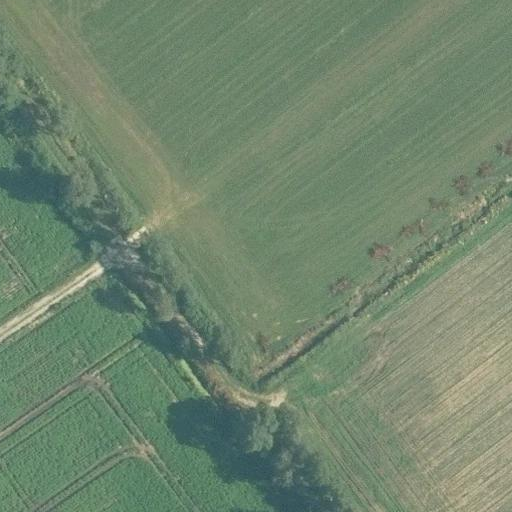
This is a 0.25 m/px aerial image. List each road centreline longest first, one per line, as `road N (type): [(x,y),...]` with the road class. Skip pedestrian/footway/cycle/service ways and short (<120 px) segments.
road 1 (track): [(0,75),(317,511)]
road 2 (track): [(126,249),(0,337)]
